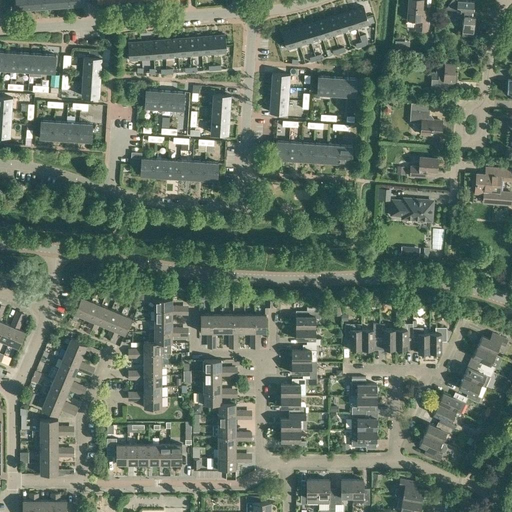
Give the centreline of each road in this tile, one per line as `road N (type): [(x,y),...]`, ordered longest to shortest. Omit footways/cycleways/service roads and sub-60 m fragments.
road 1 (residential): [(511,303),(408,278),(210,275),(56,249)]
road 2 (residential): [(254,16),(241,202),(225,210),(112,194)]
road 3 (residential): [(236,17),(0,34)]
road 4 (residential): [(83,481),(241,484),(263,463)]
road 5 (residential): [(83,481),(84,422),(113,345)]
road 6 (residential): [(194,301),(195,348),(202,353),(273,353)]
